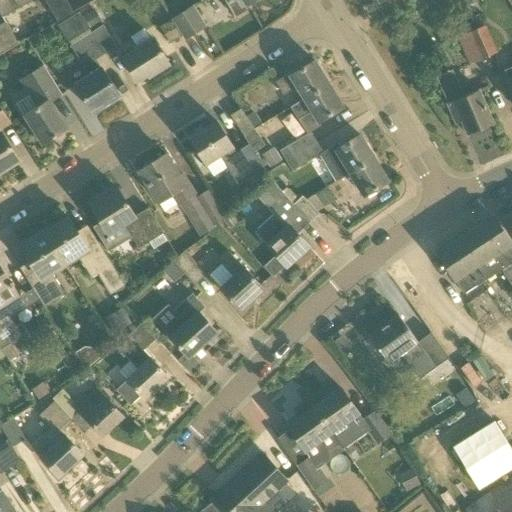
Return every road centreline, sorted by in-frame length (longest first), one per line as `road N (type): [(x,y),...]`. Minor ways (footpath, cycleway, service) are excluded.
road 1 (residential): [(115,511),(299,321),(452,202)]
road 2 (residential): [(0,220),(327,12)]
road 3 (residential): [(452,202),(327,12)]
road 4 (unknown): [(403,236),(470,334),(511,355)]
